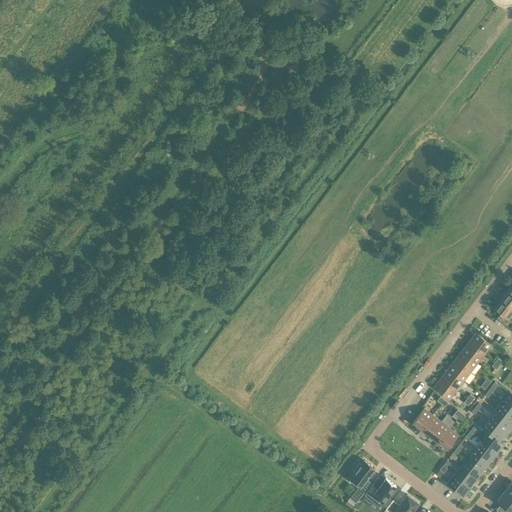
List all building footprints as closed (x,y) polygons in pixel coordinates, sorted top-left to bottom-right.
[(238,94),(230,105),(238,112),(246,100),(238,94)] [(511,294),(507,291),(501,300),(511,308),(511,294)] [(511,314),(511,308),(501,300),(494,309),(500,313),(497,318),(507,326),(510,321),(508,319),(511,314)] [(476,332),(469,342),(484,354),(492,344),(476,332)] [(477,363),(484,354),(469,342),(462,351),(477,363)] [(470,372),(477,363),(462,351),(455,360),(470,372)] [(464,381),(470,372),(455,360),(448,369),(464,381)] [(457,390),(464,381),(448,369),(441,378),(457,390)] [(457,390),(441,378),(434,387),(449,399),(457,390)] [(511,422),(511,407),(504,401),(502,400),(495,409),(497,411),(511,422)] [(413,422),(421,429),(432,414),(424,408),(413,422)] [(490,419),(506,431),(511,424),(511,422),(497,411),(490,419)] [(421,429),(430,435),(441,421),(432,414),(421,429)] [(506,431),(490,419),(483,428),(489,432),(490,432),(500,440),(506,431)] [(430,435),(439,442),(450,428),(441,421),(430,435)] [(450,428),(439,442),(447,449),(458,434),(450,428)] [(497,452),(504,443),(500,440),(490,432),(489,432),(483,441),(497,452)] [(483,441),(476,449),(490,460),(497,452),(483,441)] [(476,449),(469,458),(483,469),(490,460),(476,449)] [(469,458),(463,466),(477,477),(483,469),(469,458)] [(355,472),(349,480),(358,487),(350,497),(356,502),(371,483),(367,479),(375,469),(364,460),(361,464),(359,463),(353,471),(355,472)] [(454,473),(470,486),(477,477),(463,466),(461,464),(454,473)] [(470,486),(454,473),(447,482),(463,495),(470,486)] [(375,484),(366,495),(381,507),(398,485),(387,477),(380,488),(375,484)] [(511,511),(511,495),(505,490),(497,500),(507,508),(503,511),(511,511)] [(410,511),(418,502),(407,494),(399,504),(393,499),(386,509),(389,511),(410,511)] [(350,497),(346,503),(352,508),(356,502),(350,497)]
